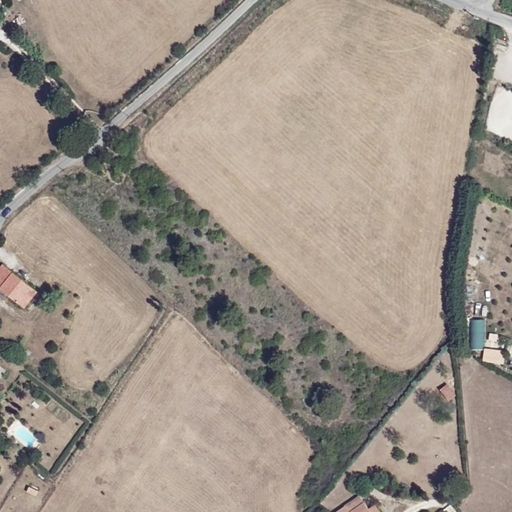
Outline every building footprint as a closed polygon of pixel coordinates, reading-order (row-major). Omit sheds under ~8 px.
[(5,264),(0,270),(0,288),(18,305),(32,289),(5,264)] [(24,310),(38,294),(32,289),(18,305),(24,310)] [(485,348),(484,317),(470,318),(471,348),(485,348)] [(453,397),(445,385),(438,390),(446,401),(453,397)] [(28,485),(25,491),(36,495),(38,489),(28,485)] [(356,495),(332,511),(377,511),(372,503),(365,508),(356,495)]
